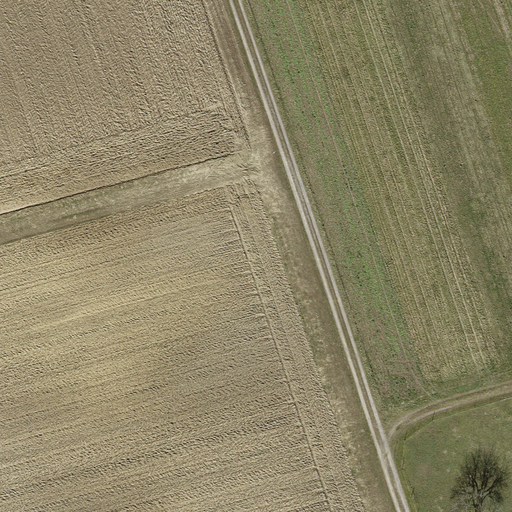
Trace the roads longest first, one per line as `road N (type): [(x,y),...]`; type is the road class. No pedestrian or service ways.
road 1 (track): [(405,511),(235,0)]
road 2 (track): [(388,460),(394,438),(446,407),(511,388)]
